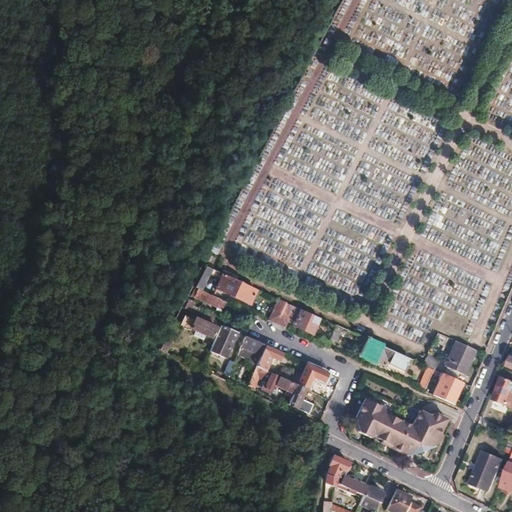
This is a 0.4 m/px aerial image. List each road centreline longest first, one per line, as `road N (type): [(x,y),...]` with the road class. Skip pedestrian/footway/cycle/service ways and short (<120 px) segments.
road 1 (track): [(42,511),(206,0)]
road 2 (residential): [(436,492),(331,442),(354,371),(234,316)]
road 3 (residential): [(436,492),(511,317)]
road 4 (track): [(0,49),(179,81)]
